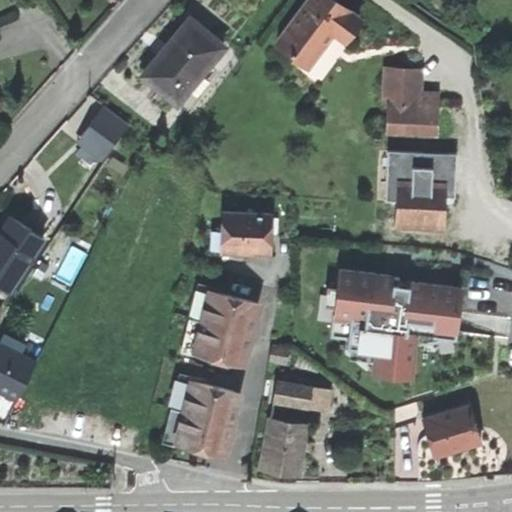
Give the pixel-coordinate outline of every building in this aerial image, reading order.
[(309,0),(278,42),(307,64),(323,43),(333,30),(345,40),(360,20),(333,0),(309,0)] [(163,90),(176,101),(223,44),(189,17),(163,48),(145,71),(165,87),(163,90)] [(387,125),(438,128),(439,105),(417,103),(419,71),(390,69),(387,125)] [(104,106),(102,109),(126,127),(129,124),(104,106)] [(108,151),(126,127),(102,109),(84,132),(108,151)] [(103,158),(108,151),(84,132),(79,139),(103,158)] [(386,152),(385,180),(398,181),(443,183),(446,184),(447,156),(386,152)] [(397,202),(398,181),(385,180),(383,202),(397,202)] [(443,183),(398,181),(397,202),(396,225),(444,228),(444,218),(445,206),(442,206),(443,183)] [(446,184),(443,183),(442,206),(445,206),(454,206),(455,184),(446,184)] [(272,250),(273,213),(222,211),(222,229),(230,229),(230,251),(242,252),(254,252),(254,249),(272,250)] [(2,232),(0,230),(0,282),(11,289),(45,237),(12,216),(2,232)] [(221,251),(230,251),(230,229),(222,229),(221,251)] [(390,273),(339,269),(337,293),(334,293),(331,336),(348,337),(347,347),(364,348),(364,347),(376,348),(374,372),(411,375),(412,360),(410,344),(454,338),(457,319),(461,288),(390,280),(390,273)] [(192,354),(193,350),(209,289),(210,285),(198,282),(180,351),(192,354)] [(259,302),(209,289),(193,350),(244,363),(246,355),(257,310),(259,302)] [(0,389),(4,392),(17,398),(35,362),(0,344),(0,389)] [(37,364),(25,387),(37,393),(49,369),(37,364)] [(175,445),(176,440),(191,379),(192,375),(181,373),(163,442),(175,445)] [(242,392),(191,379),(176,440),(227,452),(228,446),(240,400),(242,392)] [(342,411),(345,391),(277,381),(274,400),(342,411)] [(423,418),(435,455),(464,446),(481,440),(469,404),(423,418)] [(299,458),(306,423),(271,417),(262,469),(297,474),(299,458)]
